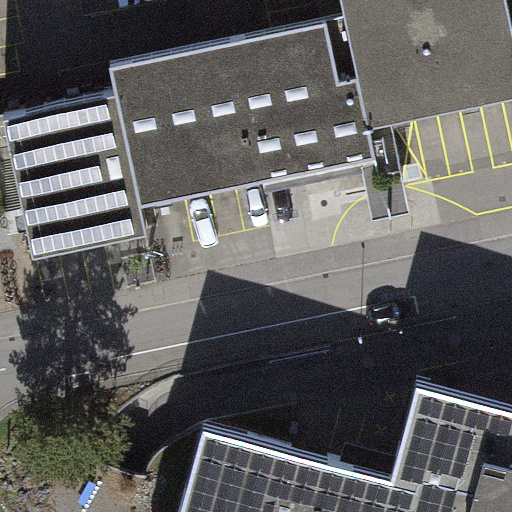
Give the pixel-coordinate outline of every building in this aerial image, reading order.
[(511,104),(511,0),(351,0),(354,14),(368,78),(379,132),(511,104)] [(351,81),(338,20),(322,23),(271,31),(235,38),(264,185),(386,165),(379,132),(368,78),(351,81)] [(122,90),(148,206),(186,199),(264,185),(235,38),(116,65),(122,90)] [(108,244),(154,233),(148,206),(122,90),(8,115),(39,258),(108,244)] [(385,511),(511,511),(511,412),(420,392),(392,490),(385,511)] [(181,511),(385,511),(392,490),(204,437),(181,511)]
